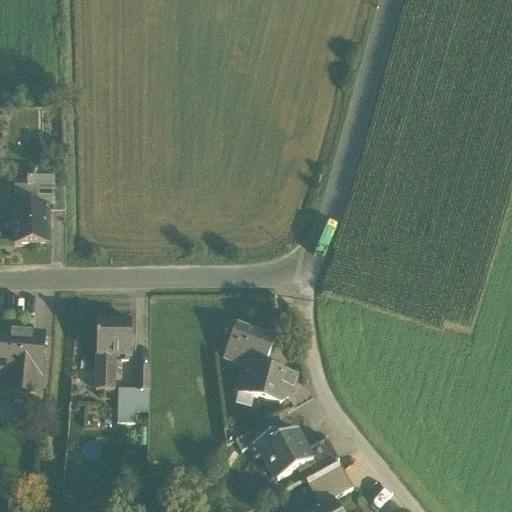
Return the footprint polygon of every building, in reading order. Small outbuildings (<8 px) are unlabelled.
[(31,209),(46,208),(50,209),(50,190),(54,190),(54,179),(31,180),(31,186),(31,189),(31,209)] [(12,209),(13,247),(47,246),(46,215),(46,208),(31,209),(31,189),(31,186),(25,186),(25,189),(12,189),(13,209),(12,209)] [(50,209),(50,215),(64,214),(64,190),(54,190),(50,190),(50,209)] [(95,393),(113,393),(114,359),(130,359),(131,324),(96,323),(95,393)] [(223,360),(248,370),(265,377),(266,373),(261,372),(273,343),(236,329),(223,360)] [(12,397),(37,399),(38,378),(41,378),(44,337),(0,333),(0,375),(8,376),(13,376),(12,397)] [(135,393),(148,393),(148,369),(135,369),(135,392),(135,393)] [(258,400),(265,377),(248,370),(239,395),(254,399),(258,400)] [(258,400),(269,402),(276,376),(266,373),(265,377),(258,400)] [(294,379),(276,376),(269,402),(268,405),(272,410),(290,396),(294,379)] [(117,392),(117,413),(135,413),(148,413),(148,393),(135,393),(135,392),(117,392)] [(254,399),(239,395),(236,408),(251,411),(254,399)] [(134,425),(135,413),(117,413),(117,425),(134,425)] [(234,444),(240,455),(248,450),(266,439),(260,429),(234,444)] [(267,468),(276,484),(307,467),(312,464),(307,454),(306,454),(303,448),(295,433),(276,443),(272,436),(266,439),(248,450),(255,462),(262,458),(267,456),(272,465),(267,468)] [(307,467),(313,478),(336,465),(338,464),(326,443),(307,454),(312,464),(307,467)] [(262,458),(267,468),(272,465),(267,456),(262,458)] [(351,493),(336,465),(313,478),(306,481),(321,510),(332,504),(351,493)]
